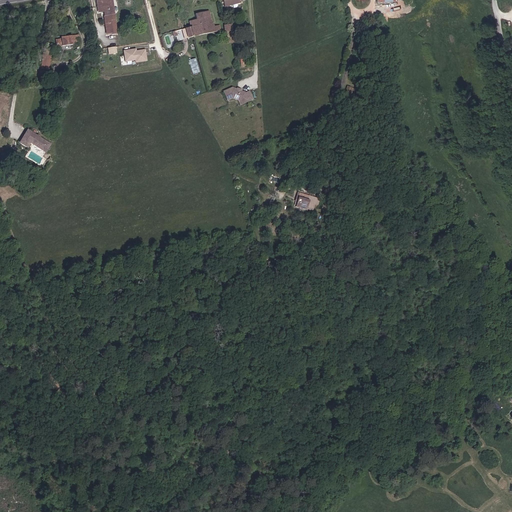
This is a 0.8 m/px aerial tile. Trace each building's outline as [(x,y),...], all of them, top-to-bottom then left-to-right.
[(113,0),(97,0),(99,13),(103,13),(106,34),(113,33),(113,34),(118,34),(113,0)] [(180,26),(182,35),(186,34),(188,33),(191,45),(198,43),(211,40),(219,39),(216,27),(215,22),(214,14),(194,18),(195,23),(190,24),(189,18),(183,20),(184,25),(180,26)] [(74,44),(81,44),(80,36),(62,38),(63,41),(57,42),(57,48),(74,46),(74,44)] [(124,50),(125,62),(135,60),(136,63),(148,61),(146,49),(137,50),(137,48),(124,50)] [(49,70),(52,50),(44,49),(40,69),(49,70)] [(191,59),(195,73),(200,72),(195,58),(191,59)] [(227,101),(235,97),(240,106),(254,99),(249,90),(245,92),(233,86),(222,91),(227,101)] [(42,153),(44,155),(45,155),(51,148),(48,146),(31,130),(20,141),(27,148),(33,142),(34,144),(33,145),(42,153)] [(307,209),(310,202),(300,198),(297,205),(307,209)]
